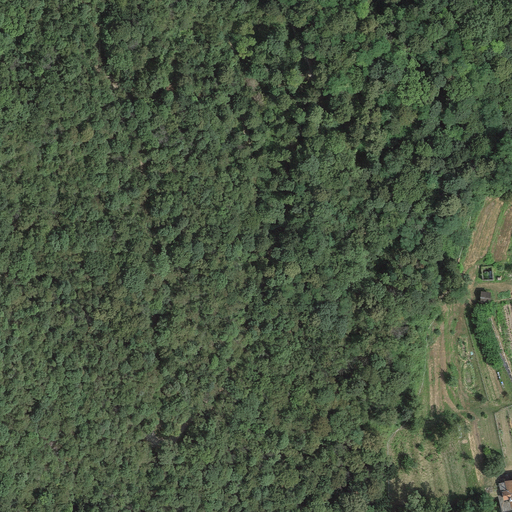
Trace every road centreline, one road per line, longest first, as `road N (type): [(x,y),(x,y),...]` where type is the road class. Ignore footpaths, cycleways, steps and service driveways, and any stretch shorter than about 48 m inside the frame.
road 1 (track): [(151,434),(159,386),(143,164),(119,88),(95,69),(99,0)]
road 2 (track): [(229,0),(221,32),(237,58),(251,169),(248,328)]
road 3 (track): [(511,52),(504,71),(452,84),(371,54),(347,99),(319,85),(306,67)]
road 4 (track): [(248,328),(179,433),(153,444),(151,434)]
